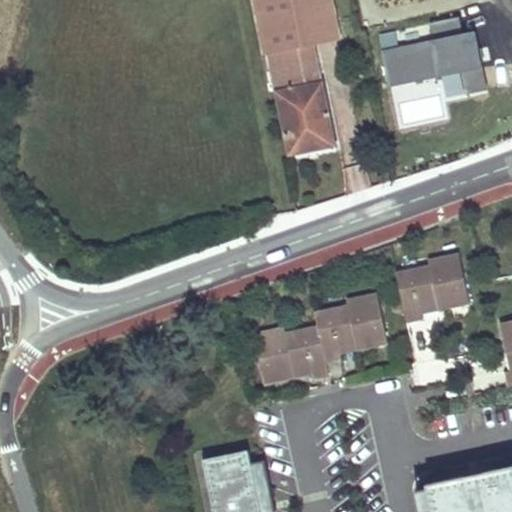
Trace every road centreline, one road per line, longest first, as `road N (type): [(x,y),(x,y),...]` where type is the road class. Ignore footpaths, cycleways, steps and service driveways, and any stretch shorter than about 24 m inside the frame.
road 1 (unclassified): [(127,304),(511,165)]
road 2 (residential): [(405,511),(403,460),(384,400),(311,408),(300,420),(302,438)]
road 3 (unclassified): [(29,511),(5,417),(10,383),(26,357)]
road 4 (unclassified): [(127,304),(68,304),(16,262)]
